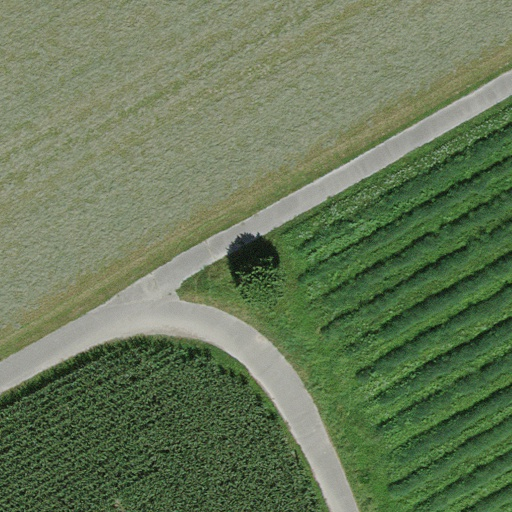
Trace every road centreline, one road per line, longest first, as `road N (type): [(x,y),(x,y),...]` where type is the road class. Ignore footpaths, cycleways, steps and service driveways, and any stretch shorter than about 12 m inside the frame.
road 1 (track): [(110,315),(511,86)]
road 2 (track): [(336,511),(304,432),(240,343),(181,322),(110,315),(0,378)]
